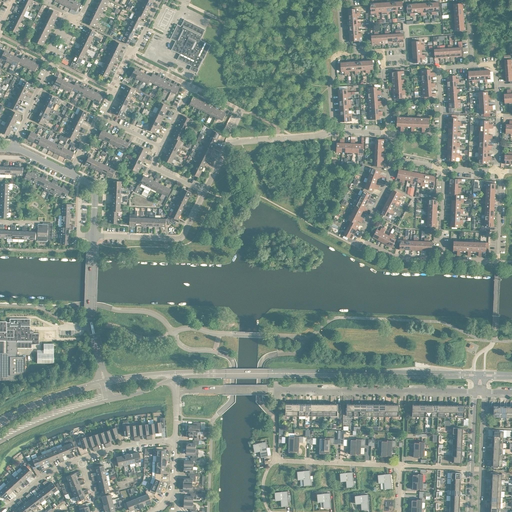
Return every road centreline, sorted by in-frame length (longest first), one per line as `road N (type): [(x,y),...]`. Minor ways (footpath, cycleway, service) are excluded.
road 1 (secondary): [(475,373),(172,372)]
road 2 (secondary): [(173,379),(475,377)]
road 3 (residential): [(474,392),(277,390)]
road 4 (residential): [(441,257),(388,254),(360,237),(391,159)]
road 5 (residential): [(205,192),(181,238),(93,236)]
road 6 (residential): [(273,458),(401,465)]
road 7 (residential): [(472,66),(440,73),(440,168)]
road 8 (residential): [(390,131),(382,50),(342,54)]
